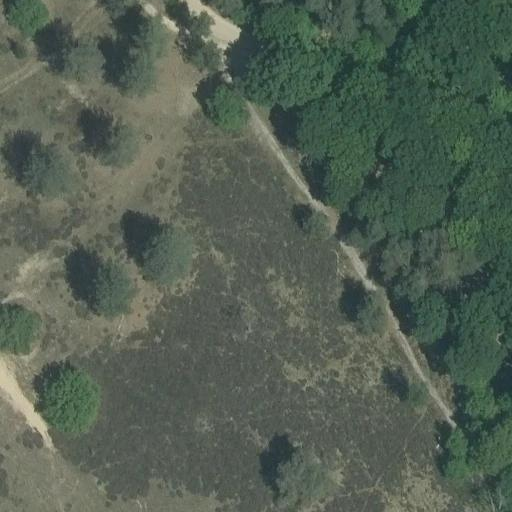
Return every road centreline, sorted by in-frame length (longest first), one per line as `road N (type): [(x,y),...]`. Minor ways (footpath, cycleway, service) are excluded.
road 1 (track): [(226,52),(511,496)]
road 2 (track): [(511,135),(278,58),(226,52)]
